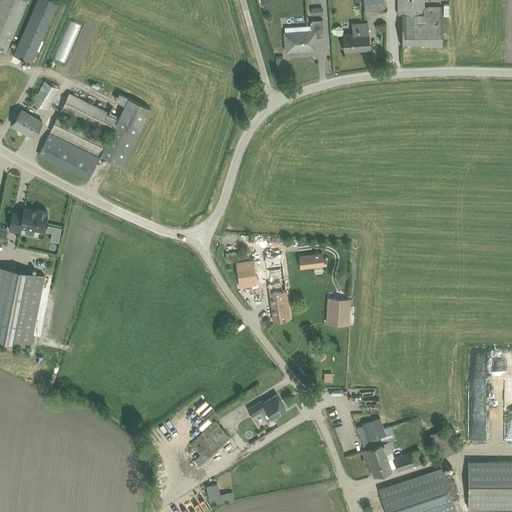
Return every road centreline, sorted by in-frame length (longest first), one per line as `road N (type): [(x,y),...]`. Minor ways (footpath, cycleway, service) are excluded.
road 1 (unclassified): [(192,242),(206,249),(238,309),(327,428),(353,511)]
road 2 (unclassified): [(270,100),(310,86),(419,72),(511,72)]
road 3 (unclassified): [(0,148),(192,242)]
road 4 (unclassified): [(192,242),(270,100)]
road 5 (unknown): [(0,136),(44,64),(0,56)]
